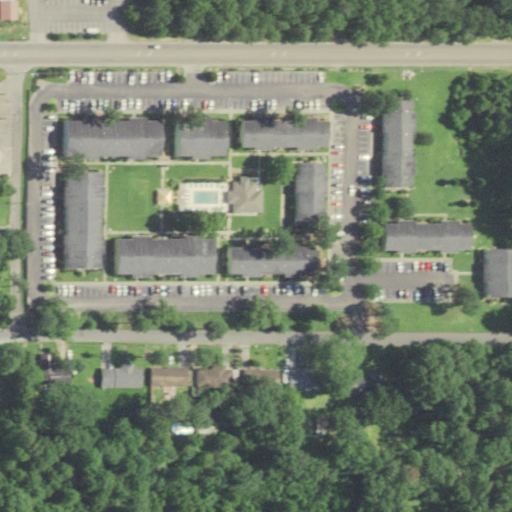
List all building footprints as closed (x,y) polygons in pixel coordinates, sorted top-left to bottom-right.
[(0,0),(0,19),(13,19),(13,0),(0,0)] [(407,190),(380,191),(380,178),(377,178),(377,157),(380,157),(379,134),(376,134),(376,116),(379,116),(379,102),(404,102),(405,114),(408,114),(409,135),(405,135),(405,157),(409,157),(410,176),(407,176),(407,190)] [(59,122),(59,156),(74,156),(74,160),(93,160),(93,157),(122,157),(122,160),(142,160),(142,157),(157,157),(157,122),(141,122),(141,119),(122,119),(122,122),(93,122),(93,118),(74,118),(74,122),(59,122)] [(324,121),(324,148),(311,148),(311,151),(290,151),(290,148),(267,148),(267,151),(249,151),(249,148),(235,148),(235,122),(248,122),(248,119),(269,119),(269,122),(290,122),(290,118),(310,118),(310,121),(324,121)] [(172,122),(171,157),(186,157),(186,160),(205,160),(205,157),(220,157),(220,122),(205,122),(205,119),(187,119),(187,123),(172,122)] [(292,176),(292,164),(319,164),(319,176),(322,176),(322,195),(320,195),(320,218),(323,218),(323,227),(289,227),(289,218),(292,218),(292,197),(290,197),(290,176),(292,176)] [(98,174),(63,173),(63,189),(60,189),(59,208),(63,208),(62,236),(59,236),(59,257),(63,257),(62,271),(97,272),(97,255),(100,255),(101,237),(97,237),(97,208),(101,208),(101,189),(98,189),(98,174)] [(228,180),(227,213),(259,213),(259,181),(228,180)] [(466,223),(466,250),(452,250),(452,253),(432,253),(432,250),(409,251),(409,254),(391,254),(391,250),(377,251),(377,225),(390,225),(390,221),(410,221),(410,225),(432,225),(432,221),(452,221),(452,223),(466,223)] [(113,240),(113,275),(128,275),(128,278),(147,278),(147,275),(176,275),(175,278),(196,278),(196,275),(211,275),(211,240),(194,240),(194,237),(176,237),(176,240),(147,240),(147,237),(128,237),(128,240),(113,240)] [(313,248),(313,275),(300,275),(300,278),(279,278),(279,275),(256,275),(256,278),(238,278),(238,275),(225,275),(224,249),(237,249),(237,246),(258,246),(258,249),(280,249),(280,245),(299,245),(299,248),(313,248)] [(511,250),(481,250),(481,265),(478,265),(478,284),(481,284),(481,299),(511,299),(511,250)] [(39,378),(55,378),(55,354),(39,354),(39,378)] [(140,388),(140,366),(118,366),(118,368),(99,368),(99,388),(140,388)] [(148,387),(186,387),(186,368),(148,368),(148,387)] [(195,368),(195,388),(230,388),(230,368),(195,368)] [(285,369),(285,389),(315,389),(315,369),(285,369)] [(276,370),(239,370),(239,390),(276,390),(276,370)] [(379,374),(346,374),(346,395),(379,395),(379,374)]
